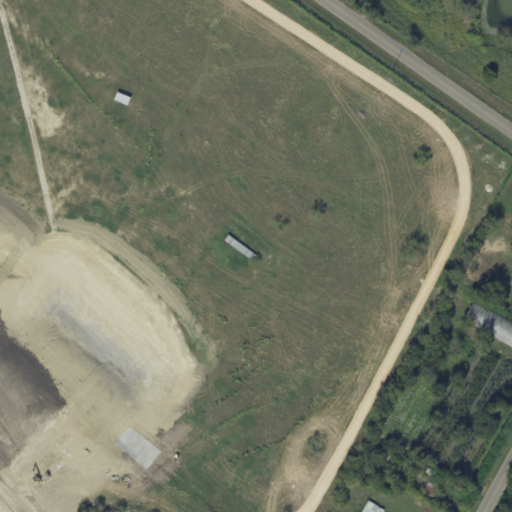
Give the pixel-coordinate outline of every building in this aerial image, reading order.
[(229,235),(258,256),(254,261),(226,240),(229,235)] [(511,342),(465,312),(475,296),(511,319),(511,342)] [(384,447),(396,456),(389,466),(377,457),(384,447)] [(430,468),(441,475),(438,480),(427,472),(430,468)] [(436,499),(425,492),(430,483),(441,489),(436,499)] [(386,511),(385,511),(363,511),(369,501),(386,511)]
